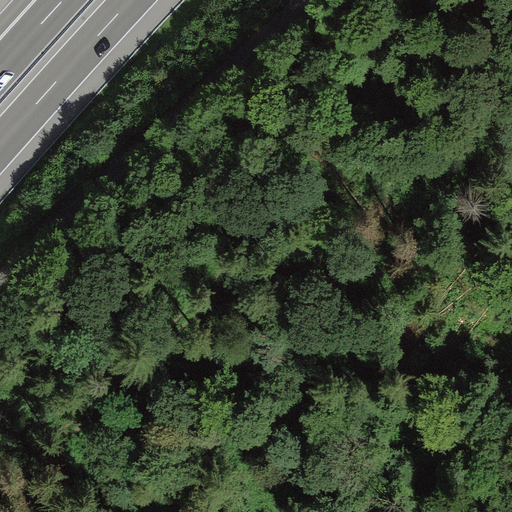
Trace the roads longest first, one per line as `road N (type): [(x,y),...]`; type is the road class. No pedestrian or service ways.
road 1 (unclassified): [(313,0),(0,291)]
road 2 (motorway): [(0,145),(131,0)]
